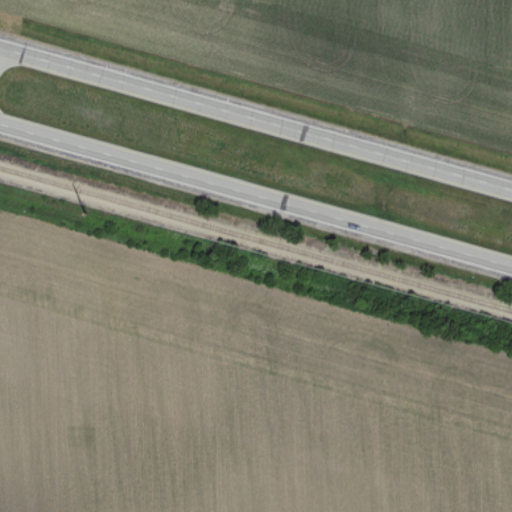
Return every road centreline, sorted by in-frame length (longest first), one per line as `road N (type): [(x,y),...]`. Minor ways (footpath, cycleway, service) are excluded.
road 1 (trunk): [(511,190),(0,47)]
road 2 (trunk): [(0,117),(511,259)]
